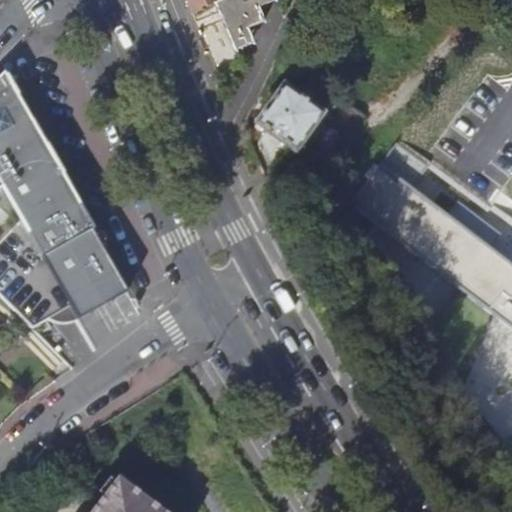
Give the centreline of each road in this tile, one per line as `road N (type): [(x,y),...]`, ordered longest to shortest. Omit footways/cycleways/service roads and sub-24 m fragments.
road 1 (primary): [(81,0),(209,302)]
road 2 (primary): [(257,271),(133,0)]
road 3 (primary): [(397,511),(257,271)]
road 4 (residential): [(209,302),(37,421),(0,470)]
road 5 (primary): [(209,302),(338,511)]
